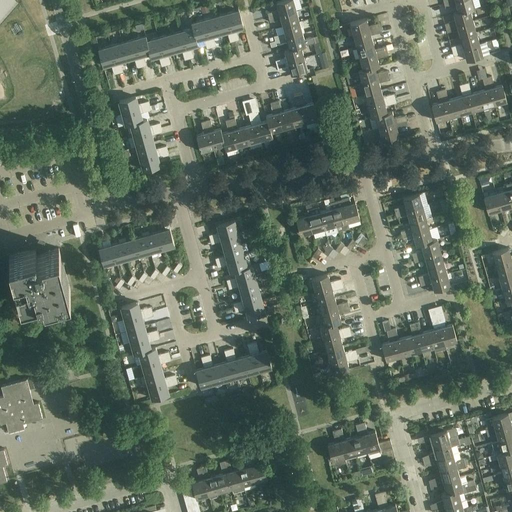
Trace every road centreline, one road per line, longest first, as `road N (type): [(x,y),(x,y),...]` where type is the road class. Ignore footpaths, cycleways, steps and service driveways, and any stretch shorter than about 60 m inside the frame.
road 1 (residential): [(511,383),(403,412),(399,424),(421,511)]
road 2 (residential): [(113,201),(57,0)]
road 3 (residential): [(362,164),(193,189)]
road 4 (residential): [(177,511),(169,486),(157,480),(47,511)]
